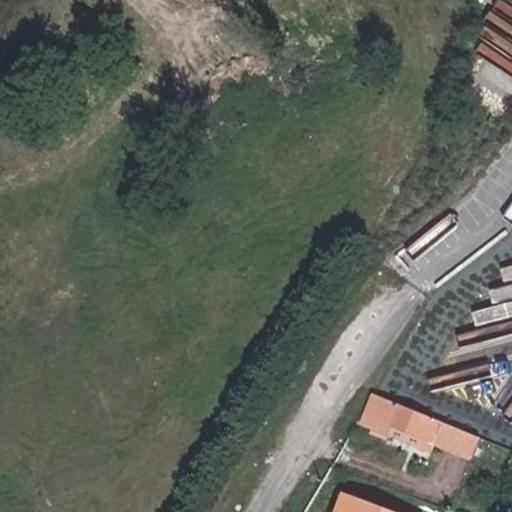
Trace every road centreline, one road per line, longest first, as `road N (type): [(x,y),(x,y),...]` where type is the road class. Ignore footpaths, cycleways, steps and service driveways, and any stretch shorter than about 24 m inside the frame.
road 1 (unclassified): [(511,211),(430,280),(350,376)]
road 2 (unclassified): [(262,511),(350,376)]
